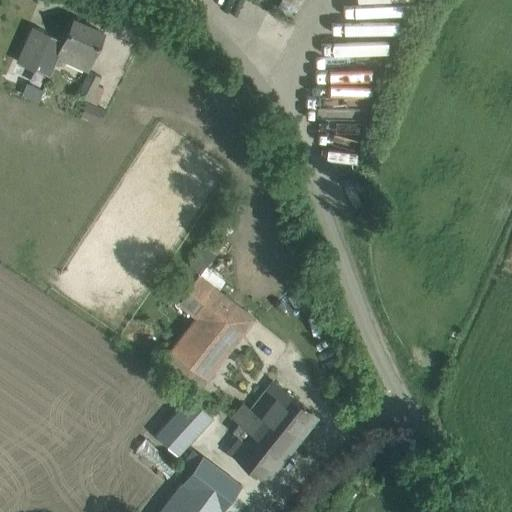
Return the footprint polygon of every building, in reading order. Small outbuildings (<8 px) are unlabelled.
[(73,19),(64,40),(31,25),(16,61),(50,76),(57,58),(86,72),(103,32),(73,19)] [(370,99),(371,71),(314,70),(313,101),(316,101),(315,121),(368,122),(368,99),(370,99)] [(100,79),(88,74),(78,96),(89,101),(100,79)] [(26,82),(21,95),(38,102),(43,89),(26,82)] [(86,102),(80,117),(99,125),(105,110),(86,102)] [(207,378),(255,317),(198,271),(175,301),(194,317),(170,349),(207,378)] [(242,403),(241,405),(242,407),(240,409),(265,428),(262,433),(267,434),(272,427),(276,431),(274,435),(287,444),(311,412),(272,381),(250,409),(242,403)] [(191,396),(155,434),(177,455),(212,416),(191,396)] [(261,476),(287,444),(274,435),(276,431),(272,427),(267,434),(262,433),(265,428),(240,409),(242,407),(241,405),(238,403),(228,417),(236,424),(231,431),(242,440),(232,453),(261,476)] [(190,471),(158,511),(220,511),(241,485),(202,455),(190,471)]
